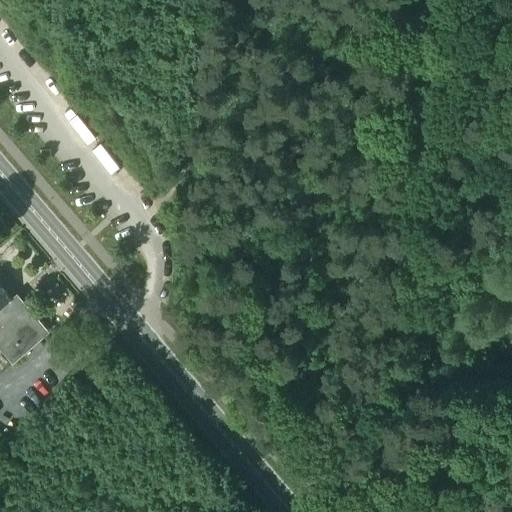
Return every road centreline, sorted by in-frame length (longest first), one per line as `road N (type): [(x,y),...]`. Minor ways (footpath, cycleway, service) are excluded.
road 1 (tertiary): [(0,167),(291,511)]
road 2 (track): [(214,0),(166,243)]
